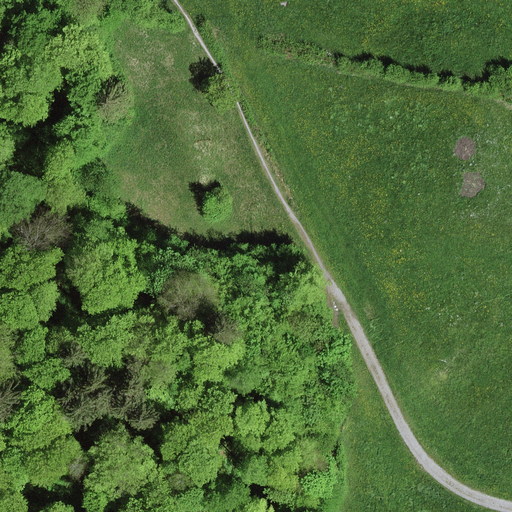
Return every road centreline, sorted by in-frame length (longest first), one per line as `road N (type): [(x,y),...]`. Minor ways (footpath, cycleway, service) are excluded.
road 1 (track): [(511,508),(471,495),(417,451),(324,272)]
road 2 (track): [(324,463),(345,389),(324,272)]
